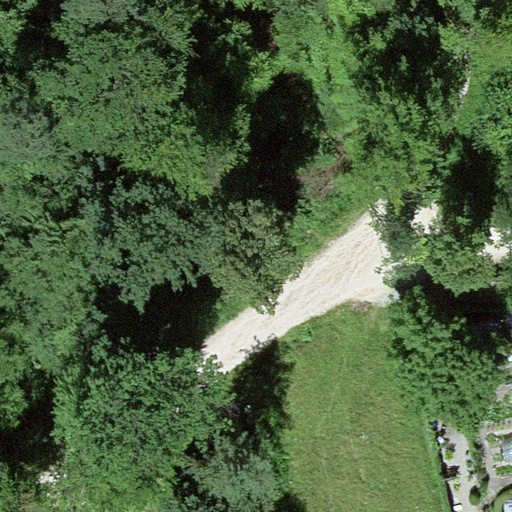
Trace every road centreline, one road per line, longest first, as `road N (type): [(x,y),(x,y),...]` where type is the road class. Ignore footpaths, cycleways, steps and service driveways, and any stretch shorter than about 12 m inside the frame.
road 1 (track): [(0,499),(70,443),(249,329),(369,272),(511,237)]
road 2 (track): [(369,272),(450,160),(500,0)]
